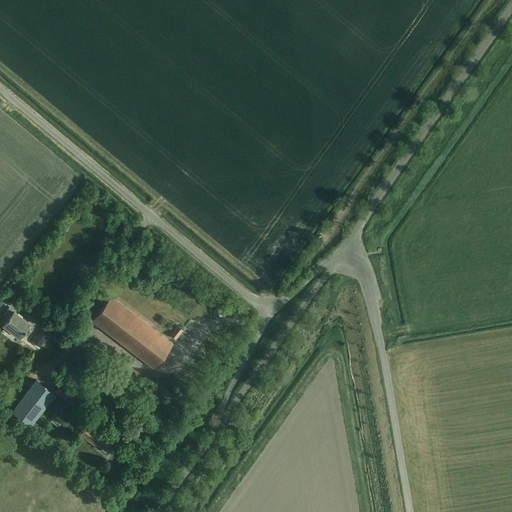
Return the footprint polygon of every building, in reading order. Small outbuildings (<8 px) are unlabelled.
[(111,295),(92,320),(153,368),(172,343),(111,295)] [(214,303),(214,316),(223,316),(223,303),(214,303)] [(19,338),(34,319),(28,314),(24,319),(8,307),(3,314),(8,318),(2,325),(4,327),(11,332),(19,338)] [(177,326),(169,335),(175,340),(183,330),(177,326)] [(54,396),(34,382),(10,412),(30,427),(54,396)] [(53,392),(75,409),(82,400),(60,383),(53,392)] [(56,415),(64,421),(68,415),(60,410),(56,415)] [(80,435),(98,449),(101,445),(110,453),(116,445),(110,440),(112,437),(101,429),(97,435),(86,426),(80,435)]
